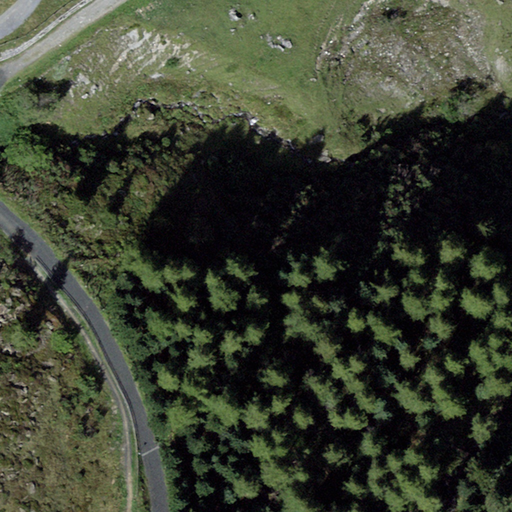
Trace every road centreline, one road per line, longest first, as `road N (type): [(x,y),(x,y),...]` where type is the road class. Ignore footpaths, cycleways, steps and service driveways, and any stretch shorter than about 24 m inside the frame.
road 1 (track): [(0,214),(86,306),(132,378),(166,511)]
road 2 (track): [(0,75),(110,0)]
